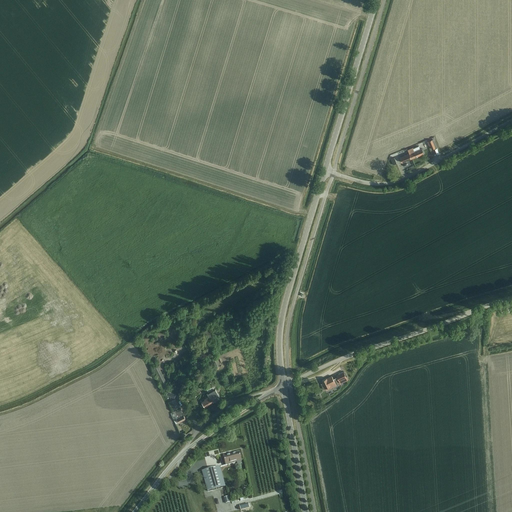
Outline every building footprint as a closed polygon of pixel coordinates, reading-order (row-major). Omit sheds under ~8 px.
[(413,148),(408,150),(409,154),(411,158),(419,155),(424,153),(422,148),(420,149),(419,146),(413,149),(413,148)] [(411,158),(409,154),(400,157),(402,162),(411,158)] [(498,327),(511,324),(511,316),(503,318),(503,321),(501,321),(502,323),(497,324),(498,327)] [(211,340),(214,338),(209,328),(206,330),(210,337),(208,338),(209,340),(211,340)] [(339,381),(346,377),(344,372),(336,375),(339,381)] [(336,386),(332,376),(327,378),(322,380),(323,384),(321,384),(324,389),(325,388),(327,390),(336,386)] [(215,389),(208,393),(209,395),(213,402),(214,403),(219,399),(218,397),(219,396),(218,393),(217,394),(215,391),(216,390),(215,389)] [(209,395),(208,393),(207,393),(209,396),(201,401),(205,408),(214,403),(213,402),(209,395)] [(169,402),(173,410),(179,407),(175,399),(169,402)] [(180,408),(171,413),(176,424),(186,419),(180,408)] [(240,452),(232,454),(224,456),(227,465),(242,461),(240,452)] [(219,466),(217,467),(203,471),(208,491),(225,487),(219,466)]
